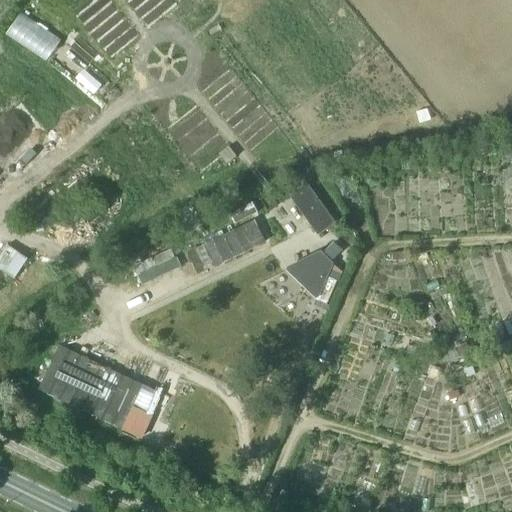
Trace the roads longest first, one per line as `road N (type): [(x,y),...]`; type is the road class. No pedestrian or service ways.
road 1 (track): [(255,511),(233,399),(134,346),(123,323),(300,231)]
road 2 (track): [(0,203),(144,83),(158,90),(180,84),(190,53),(166,32),(137,46),(139,78)]
road 3 (track): [(125,319),(69,255),(0,231)]
